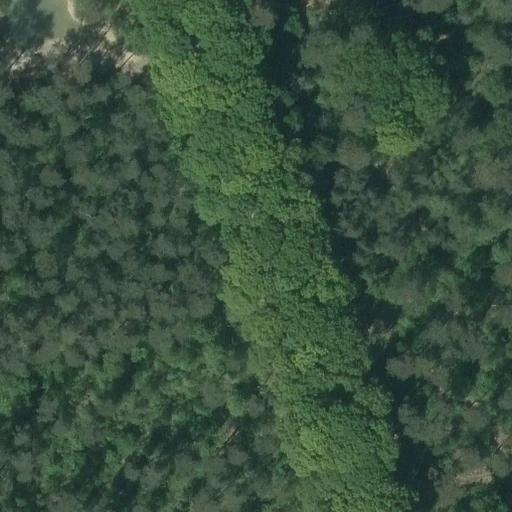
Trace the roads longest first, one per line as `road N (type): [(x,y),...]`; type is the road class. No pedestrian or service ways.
road 1 (track): [(358,511),(175,0)]
road 2 (track): [(511,471),(408,498),(352,498)]
